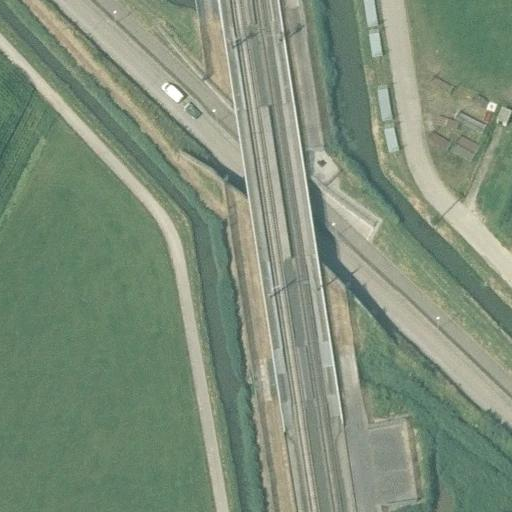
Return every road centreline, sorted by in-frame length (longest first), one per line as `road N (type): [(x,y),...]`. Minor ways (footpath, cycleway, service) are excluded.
road 1 (secondary): [(511,425),(65,0)]
road 2 (track): [(257,361),(239,232),(24,0)]
road 3 (track): [(339,329),(511,462)]
road 4 (unclassified): [(147,202),(0,44)]
